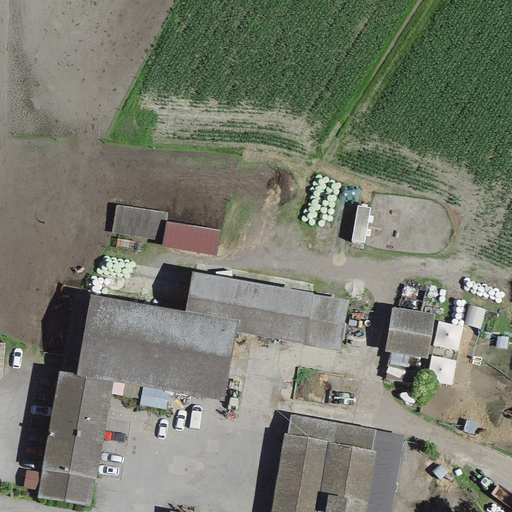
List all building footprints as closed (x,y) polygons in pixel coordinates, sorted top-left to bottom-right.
[(164,222),(166,213),(116,205),(111,234),(161,242),(164,222)] [(219,231),(164,222),(161,242),(161,246),(215,255),(219,231)] [(223,403),(236,332),(339,351),(348,300),(191,272),(184,312),(89,294),(74,373),(74,376),(112,383),(223,403)] [(427,359),(434,314),(391,307),(383,352),(427,359)] [(434,343),(460,346),(464,322),(438,318),(434,343)] [(74,373),(58,370),(41,473),(38,490),(37,498),(91,507),(112,383),(74,376),(74,373)] [(291,415),(287,435),(371,450),(375,431),(291,415)] [(390,511),(404,436),(375,431),(371,450),(375,451),(363,511),(390,511)] [(287,435),(283,434),(269,511),(363,511),(375,451),(371,450),(287,435)] [(38,490),(41,473),(26,470),(23,487),(38,490)]
